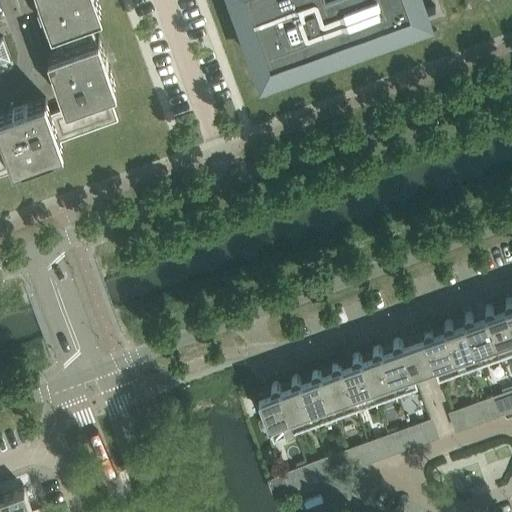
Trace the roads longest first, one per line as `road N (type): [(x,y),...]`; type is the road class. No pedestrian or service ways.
road 1 (residential): [(249,315),(266,362),(511,274)]
road 2 (tertiary): [(511,76),(228,179)]
road 3 (tertiary): [(249,315),(511,222)]
road 4 (tertiary): [(228,179),(41,245)]
road 5 (unclassified): [(228,179),(164,0)]
road 6 (tertiary): [(86,375),(249,315)]
road 7 (tertiary): [(135,511),(86,375)]
road 8 (tertiary): [(86,375),(41,245)]
road 9 (residential): [(389,466),(511,423)]
road 10 (residential): [(81,511),(61,458),(43,449),(0,465)]
